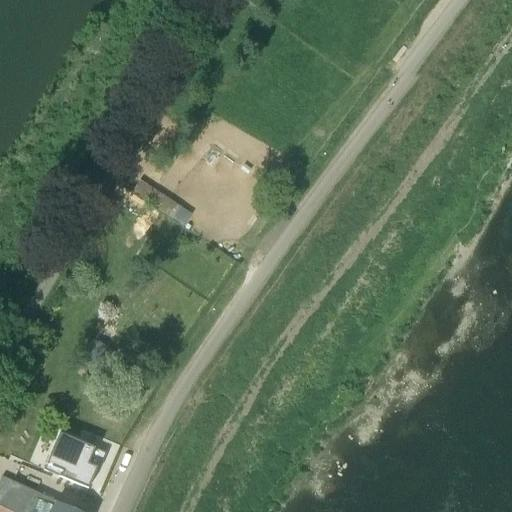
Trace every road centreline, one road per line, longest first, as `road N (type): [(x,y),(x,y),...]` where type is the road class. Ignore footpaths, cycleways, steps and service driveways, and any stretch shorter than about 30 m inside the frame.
road 1 (residential): [(120,511),(192,367),(464,0)]
road 2 (residential): [(206,0),(0,345)]
